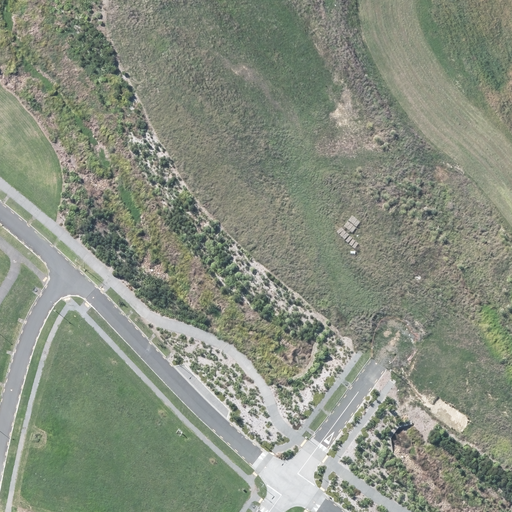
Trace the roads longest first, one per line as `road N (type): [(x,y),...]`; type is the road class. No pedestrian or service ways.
road 1 (residential): [(68,273),(193,402),(290,485)]
road 2 (residential): [(0,439),(31,325),(68,273)]
road 3 (residential): [(385,359),(290,485)]
